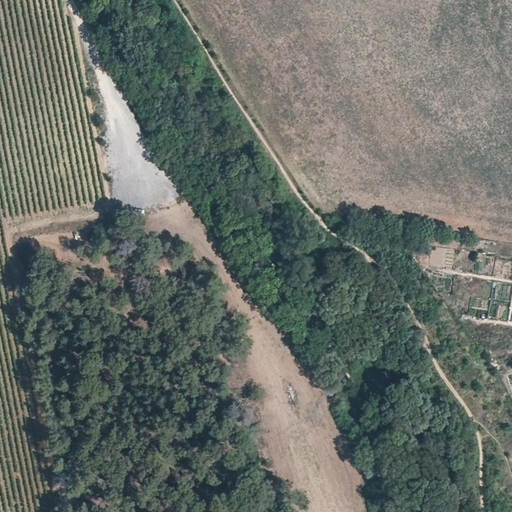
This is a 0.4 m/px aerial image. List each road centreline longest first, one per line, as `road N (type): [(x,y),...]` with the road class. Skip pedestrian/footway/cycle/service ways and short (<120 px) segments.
road 1 (track): [(483,511),(474,422),(410,311),(383,271),(312,218),(172,0)]
road 2 (track): [(69,0),(183,220)]
